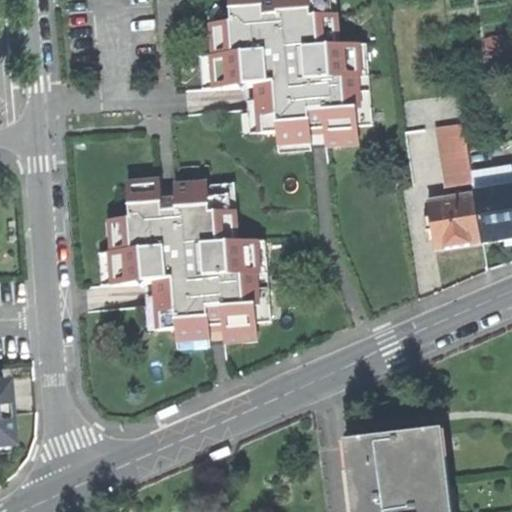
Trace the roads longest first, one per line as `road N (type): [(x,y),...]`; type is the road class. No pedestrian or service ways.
road 1 (residential): [(511,291),(76,486)]
road 2 (residential): [(76,486),(54,389),(36,134)]
road 3 (residential): [(36,134),(29,0)]
